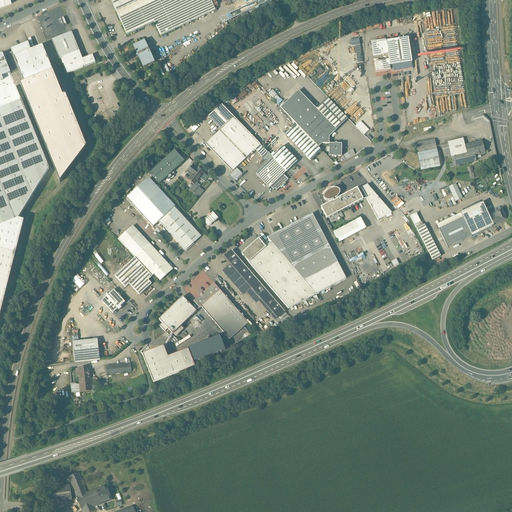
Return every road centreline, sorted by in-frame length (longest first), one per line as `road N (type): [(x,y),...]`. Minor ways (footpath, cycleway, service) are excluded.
road 1 (secondary): [(160,119),(86,207),(32,312),(9,396),(0,491)]
road 2 (trunk): [(0,471),(301,354)]
road 3 (secondary): [(380,0),(256,50),(160,119)]
road 4 (trunk): [(301,354),(400,325),(469,374),(511,378)]
road 5 (trunk): [(301,354),(501,255)]
road 6 (trunk): [(511,370),(481,373),(455,360),(442,324),(451,296),(501,255)]
road 7 (residential): [(160,119),(106,50),(81,0)]
road 8 (residential): [(379,150),(399,128),(392,86),(380,82),(381,140)]
road 9 (residential): [(254,214),(379,150)]
road 10 (residential): [(254,214),(151,305)]
road 11 (residential): [(160,119),(254,214)]
